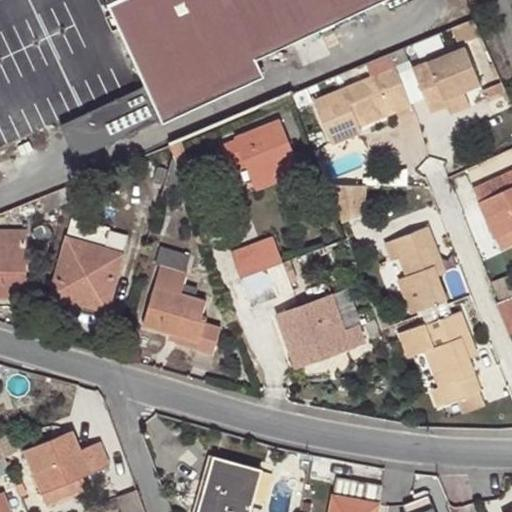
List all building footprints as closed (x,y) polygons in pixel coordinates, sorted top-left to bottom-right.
[(107,0),(148,85),(150,88),(167,80),(180,110),(263,72),(257,55),(375,0),(385,0),(390,9),(412,0),(107,0)] [(463,48),(400,73),(412,104),(427,97),(434,112),(450,105),(447,99),(463,92),(483,83),(468,45),(483,39),(473,17),(454,26),(463,48)] [(412,104),(396,66),(316,101),(332,138),(357,127),(355,120),(391,105),(394,111),(412,104)] [(167,80),(150,88),(164,118),(180,110),(167,80)] [(78,159),(164,118),(150,88),(148,85),(62,126),(78,159)] [(447,99),(450,105),(466,98),(463,92),(447,99)] [(355,120),(357,127),(394,111),(391,105),(355,120)] [(281,121),(236,139),(246,164),(252,175),(296,157),(281,121)] [(246,164),(236,139),(223,144),(234,169),(246,164)] [(302,169),(296,157),(252,175),(259,188),(302,169)] [(511,227),(511,187),(510,188),(503,175),(476,187),(497,234),(511,227)] [(70,202),(76,183),(39,197),(44,212),(70,202)] [(346,186),(329,186),(338,209),(352,203),(346,186)] [(107,308),(124,251),(106,246),(111,225),(74,215),(53,293),(107,308)] [(428,227),(384,243),(389,259),(400,255),(410,278),(399,282),(411,314),(420,310),(446,301),(438,278),(435,268),(443,265),(428,227)] [(511,240),(511,227),(497,234),(502,245),(511,240)] [(0,294),(30,294),(28,228),(0,228),(0,294)] [(231,250),(241,276),(283,262),(273,235),(231,250)] [(183,258),(166,252),(142,322),(172,331),(170,336),(197,345),(195,349),(211,355),(221,328),(205,322),(208,312),(204,311),(208,300),(181,291),(187,271),(180,268),(183,258)] [(283,262),(241,276),(252,303),(292,289),(283,262)] [(443,265),(435,268),(438,278),(446,275),(443,265)] [(278,313),(291,352),(310,346),(313,357),(364,340),(359,324),(346,328),(332,294),(278,313)] [(497,301),(511,336),(511,335),(511,295),(500,300),(497,301)] [(446,301),(420,310),(426,326),(452,315),(446,301)] [(468,349),(474,345),(461,311),(426,326),(435,348),(428,352),(443,387),(433,392),(440,408),(484,389),(472,358),(468,349)] [(478,355),(474,345),(468,349),(472,358),(478,355)] [(310,346),(291,352),(295,363),(313,357),(310,346)] [(500,358),(480,361),(486,400),(506,397),(500,358)] [(79,478),(109,467),(100,445),(81,453),(74,434),(26,453),(46,506),(84,491),(79,478)] [(0,476),(10,473),(5,459),(0,461),(0,476)] [(214,486),(206,511),(248,511),(259,470),(214,459),(208,484),(214,486)] [(332,511),(376,511),(381,487),(339,479),(332,511)] [(199,511),(206,511),(214,486),(208,484),(199,511)] [(145,511),(138,492),(118,499),(122,511),(145,511)] [(439,511),(452,511),(446,492),(434,496),(439,511)]
